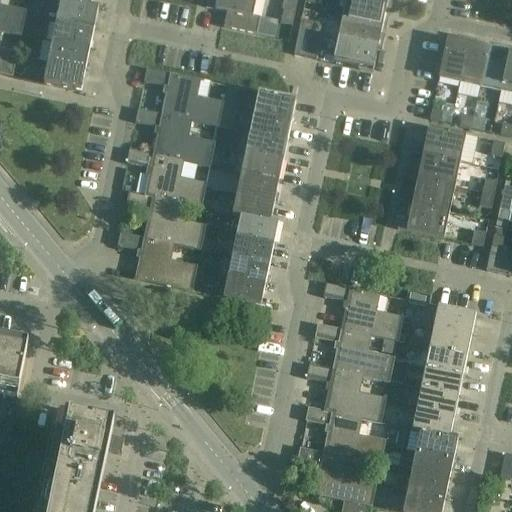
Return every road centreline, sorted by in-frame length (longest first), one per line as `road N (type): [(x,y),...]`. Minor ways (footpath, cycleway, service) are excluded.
road 1 (residential): [(438,24),(408,42),(393,114),(323,101),(297,246)]
road 2 (residential): [(60,271),(94,245),(122,114),(108,66),(116,29)]
road 3 (residential): [(239,485),(268,457),(302,306),(293,288),(297,246)]
road 4 (residential): [(239,485),(77,292)]
road 5 (residential): [(117,412),(32,394),(48,318)]
road 6 (residential): [(484,437),(511,304)]
